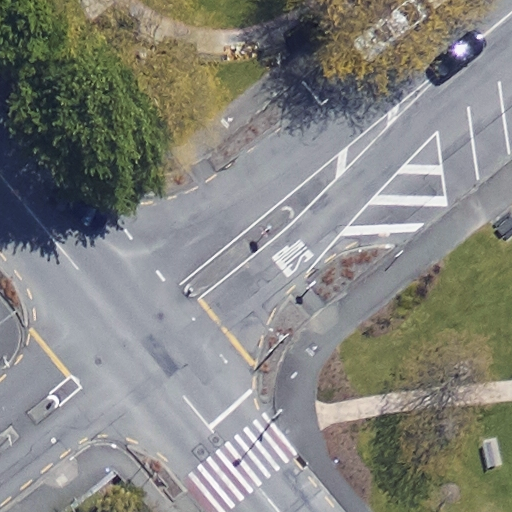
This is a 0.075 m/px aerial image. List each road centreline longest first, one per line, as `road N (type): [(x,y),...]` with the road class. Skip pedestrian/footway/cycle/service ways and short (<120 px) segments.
road 1 (residential): [(130,331),(187,293),(511,12)]
road 2 (tertiary): [(279,511),(130,331)]
road 3 (tertiary): [(130,331),(0,173)]
road 4 (residential): [(0,437),(130,331)]
